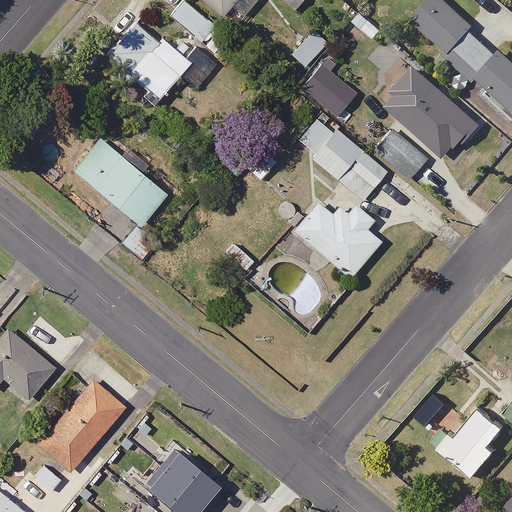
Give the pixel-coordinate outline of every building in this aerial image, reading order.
[(217,26),(185,0),(183,0),(170,15),(203,42),(217,26)] [(201,0),(223,17),(237,0),(201,0)] [(304,0),(282,0),(295,11),(304,0)] [(474,25),(446,0),(427,0),(410,19),(511,109),(511,59),(500,49),(497,53),(470,29),(474,25)] [(376,38),(382,30),(361,12),(354,21),(376,38)] [(160,40),(137,20),(107,55),(160,99),(192,62),(163,37),(160,40)] [(328,42),(314,30),(292,54),(306,67),(328,42)] [(357,93),(322,64),(302,88),(337,117),(357,93)] [(482,124),(414,65),(391,91),(395,95),(384,107),(444,159),(454,147),(456,149),(463,141),(465,143),(482,124)] [(316,154),(334,132),(318,118),(299,140),(316,154)] [(429,158),(393,127),(374,149),(410,180),(429,158)] [(388,171),(337,128),(334,132),(316,154),(312,158),(363,201),(388,171)] [(169,194),(101,137),(74,170),(143,226),(169,194)] [(237,160),(261,180),(277,162),(253,141),(237,160)] [(375,220),(356,203),(349,211),(341,204),(333,213),(320,201),(295,230),(350,277),(380,241),(367,230),(375,220)] [(153,248),(132,230),(123,242),(144,259),(153,248)] [(254,261),(233,243),(226,252),(247,269),(254,261)] [(56,366),(7,327),(0,335),(0,383),(4,379),(29,399),(56,366)] [(127,406),(94,378),(38,444),(71,472),(127,406)] [(506,427),(480,406),(458,433),(454,430),(439,448),(474,477),(496,451),(490,446),(506,427)] [(433,415),(418,432),(428,440),(442,423),(433,415)] [(145,423),(139,429),(146,435),(151,428),(145,423)] [(134,443),(127,437),(121,444),(128,449),(134,443)] [(197,511),(221,484),(179,450),(149,486),(180,511),(197,511)] [(62,479),(45,464),(34,476),(51,491),(62,479)] [(93,493),(86,488),(81,494),(88,500),(93,493)] [(27,511),(0,489),(0,511),(27,511)]
